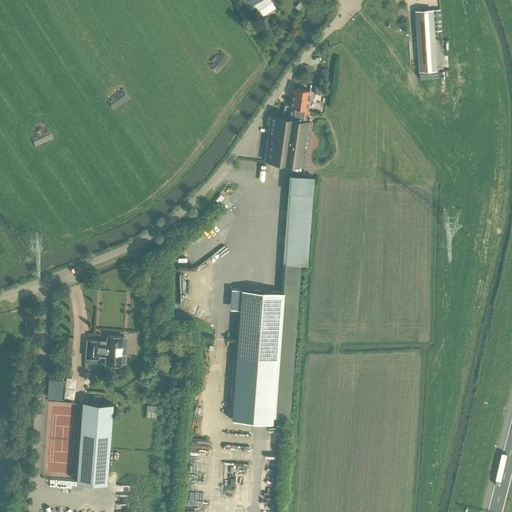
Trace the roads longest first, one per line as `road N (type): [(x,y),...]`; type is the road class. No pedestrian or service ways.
road 1 (unclassified): [(0,298),(132,247),(183,211),(356,0)]
road 2 (track): [(31,511),(45,281)]
